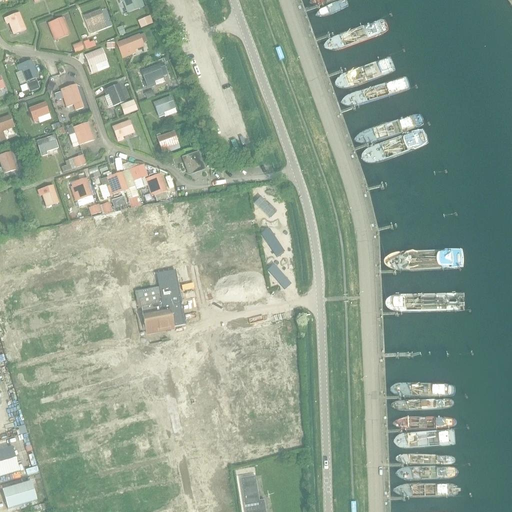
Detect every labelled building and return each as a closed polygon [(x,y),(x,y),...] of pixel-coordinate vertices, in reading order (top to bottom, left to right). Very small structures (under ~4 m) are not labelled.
[(144,7),(141,0),(119,0),(121,3),(123,2),(128,13),(144,7)] [(84,17),(89,31),(91,35),(111,27),(105,10),(100,12),(100,11),(84,17)] [(14,35),(25,31),(19,15),(5,20),(7,25),(9,24),(14,35)] [(150,17),(137,22),(141,29),(153,24),(150,17)] [(57,39),(69,35),(63,19),(48,25),(50,29),(53,28),(57,39)] [(126,36),(122,26),(117,28),(121,38),(126,36)] [(122,59),(128,57),(133,55),(132,52),(143,47),(142,44),(146,42),(144,35),(116,45),(122,59)] [(81,43),(72,46),(75,54),(84,51),(81,43)] [(95,66),(106,61),(102,51),(85,57),(91,71),(96,69),(95,66)] [(27,82),(38,78),(31,61),(17,67),(19,72),(22,71),(27,82)] [(163,80),(162,78),(161,74),(166,72),(163,65),(142,73),(148,89),(155,86),(154,83),(163,80)] [(36,80),(27,83),(30,91),(39,88),(36,80)] [(77,111),(83,109),(75,86),(61,91),(63,96),(66,95),(69,106),(75,104),(77,111)] [(113,106),(125,102),(118,86),(104,91),(106,96),(109,95),(113,106)] [(153,91),(144,94),(146,100),(155,97),(153,91)] [(163,114),(175,109),(170,98),(154,104),(159,118),(164,116),(163,114)] [(137,111),(134,100),(121,105),(125,115),(137,111)] [(37,119),(49,115),(45,104),(28,110),(33,123),(38,122),(37,119)] [(5,141),(3,135),(2,132),(14,128),(9,116),(0,119),(0,142),(0,143),(5,141)] [(122,138),(133,134),(129,122),(113,128),(118,142),(123,140),(122,138)] [(93,140),(88,124),(74,129),(67,131),(69,135),(73,147),(82,144),(93,140)] [(166,148),(177,144),(173,133),(157,139),(162,153),(167,151),(166,148)] [(46,153),(57,149),(53,137),(37,143),(42,157),(47,155),(46,153)] [(238,150),(226,152),(227,159),(239,158),(239,156),(238,150)] [(4,174),(15,170),(10,154),(0,156),(0,162),(4,174)] [(189,175),(203,170),(198,154),(183,159),(189,175)] [(83,156),(73,159),(76,169),(86,165),(83,156)] [(143,165),(129,170),(133,182),(147,177),(143,165)] [(99,187),(103,199),(111,196),(128,190),(122,174),(101,181),(103,186),(99,187)] [(154,196),(166,192),(160,175),(146,180),(148,185),(150,184),(154,196)] [(71,188),(75,202),(77,201),(79,207),(94,202),(86,179),(72,184),(73,187),(71,188)] [(47,207),(58,203),(53,187),(38,192),(40,197),(43,196),(47,207)] [(264,222),(258,193),(248,194),(254,224),(264,222)] [(283,225),(277,195),(267,197),(273,227),(283,225)] [(139,196),(128,200),(131,208),(140,206),(139,202),(140,201),(139,196)] [(246,223),(241,196),(231,198),(237,225),(246,223)] [(123,198),(111,202),(114,210),(126,206),(123,198)] [(228,230),(221,200),(212,202),(218,231),(228,230)] [(208,228),(203,202),(194,204),(199,230),(208,228)] [(101,206),(104,215),(112,213),(113,213),(109,203),(101,206)] [(99,205),(88,209),(91,216),(101,213),(99,205)] [(126,210),(127,219),(145,215),(144,207),(126,210)] [(162,239),(156,213),(147,215),(153,241),(162,239)] [(120,249),(114,223),(105,225),(111,251),(120,249)] [(87,253),(81,227),(72,230),(78,256),(87,253)] [(63,260),(57,234),(48,236),(54,262),(63,260)] [(36,265),(30,239),(21,241),(27,267),(36,265)] [(286,240),(260,245),(261,253),(288,248),(286,240)] [(206,275),(201,249),(192,250),(197,277),(205,275),(206,275)] [(229,275),(224,249),(214,251),(220,277),(229,275)] [(99,253),(88,253),(88,264),(99,264),(99,253)] [(155,267),(153,259),(130,265),(132,273),(155,267)] [(59,271),(82,268),(81,260),(58,262),(59,271)] [(291,261),(264,266),(265,274),(292,269),(291,261)] [(121,272),(117,265),(97,275),(101,282),(121,272)] [(21,279),(0,268),(0,277),(18,286),(21,279)] [(159,288),(135,292),(136,301),(140,300),(146,332),(192,324),(187,294),(178,296),(173,272),(156,275),(159,288)] [(49,280),(42,282),(46,297),(52,295),(49,280)] [(291,281),(264,285),(265,294),(292,289),(291,281)] [(214,314),(209,288),(199,290),(205,316),(214,314)] [(11,317),(3,291),(0,291),(0,309),(3,320),(11,317)] [(122,300),(120,291),(97,297),(99,306),(122,300)] [(237,317),(232,291),(223,293),(228,319),(237,317)] [(293,309),(267,308),(266,317),(293,318),(293,309)] [(122,322),(120,314),(107,319),(112,333),(124,329),(122,322)] [(90,348),(83,323),(74,326),(82,351),(90,348)] [(70,354),(62,329),(54,331),(61,356),(70,354)] [(43,350),(49,348),(45,332),(39,334),(43,350)] [(25,359),(17,334),(9,337),(17,361),(25,359)] [(186,378),(179,352),(170,354),(178,381),(186,378)] [(259,380),(252,355),(243,358),(250,383),(259,380)] [(237,384),(231,357),(222,359),(227,386),(237,384)] [(297,358),(271,357),(271,366),(297,367),(297,358)] [(213,384),(208,358),(199,360),(204,386),(213,384)] [(130,371),(138,369),(136,360),(127,363),(130,371)] [(94,370),(92,361),(69,367),(71,376),(94,370)] [(119,363),(112,364),(114,373),(121,371),(119,363)] [(33,367),(35,376),(50,374),(49,365),(33,367)] [(157,375),(154,366),(128,373),(131,382),(157,375)] [(50,389),(47,380),(21,387),(24,395),(50,389)] [(134,390),(144,388),(142,380),(133,381),(134,390)] [(92,392),(89,383),(67,389),(70,399),(92,392)] [(300,384),(274,383),(274,392),(300,393),(300,384)] [(155,398),(153,389),(127,396),(129,405),(155,398)] [(189,391),(180,392),(180,408),(190,408),(189,391)] [(264,403),(261,394),(236,401),(238,410),(264,403)] [(214,397),(194,400),(196,408),(215,405),(214,397)] [(107,402),(109,417),(116,416),(113,401),(107,402)] [(98,412),(95,403),(74,409),(76,418),(98,412)] [(299,407),(273,406),(273,415),(299,416),(299,407)] [(44,431),(37,408),(28,411),(35,433),(44,431)] [(183,410),(184,422),(194,421),(192,409),(183,410)] [(160,419),(158,410),(132,417),(134,426),(160,419)] [(226,439),(221,413),(211,414),(217,441),(226,439)] [(264,428),(261,419),(236,426),(238,435),(264,428)] [(20,435),(27,433),(24,425),(18,427),(20,435)] [(163,438),(161,429),(135,436),(137,445),(163,438)] [(296,440),(294,431),(268,438),(271,447),(296,440)] [(207,441),(204,432),(178,439),(181,448),(207,441)] [(263,455),(270,454),(266,432),(259,434),(263,455)] [(66,447),(63,438),(37,445),(40,453),(66,447)] [(253,451),(250,443),(224,449),(227,458),(253,451)] [(0,477),(19,472),(12,447),(0,450),(0,477)] [(106,464),(103,448),(97,449),(100,465),(106,464)] [(212,460),(210,452),(184,458),(186,467),(212,460)] [(72,467),(70,458),(44,465),(47,474),(72,467)] [(122,472),(119,463),(97,469),(99,478),(122,472)] [(154,480),(159,480),(157,463),(142,465),(143,473),(153,472),(154,480)] [(270,467),(270,477),(291,477),(291,467),(270,467)] [(224,481),(221,472),(196,479),(198,488),(224,481)] [(240,479),(245,511),(265,511),(263,501),(259,502),(255,477),(240,479)] [(79,488),(77,479),(51,486),(53,495),(79,488)] [(7,510),(36,501),(31,483),(2,491),(7,510)] [(181,492),(178,483),(152,490),(155,499),(181,492)] [(124,497),(121,488),(101,493),(104,502),(124,497)] [(73,490),(67,491),(69,500),(75,498),(73,490)] [(227,503),(224,494),(201,500),(204,509),(227,503)] [(131,508),(141,505),(139,495),(128,498),(131,508)] [(178,511),(176,503),(168,506),(169,511),(178,511)]
